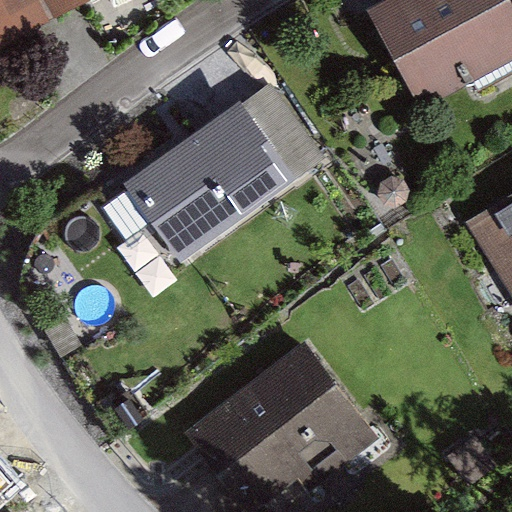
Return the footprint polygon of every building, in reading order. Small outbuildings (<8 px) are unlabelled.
[(0,0),(0,46),(59,15),(51,0),(0,0)] [(51,0),(59,15),(89,0),(51,0)] [(511,1),(511,0),(416,0),(388,15),(431,98),(471,78),(484,101),(511,86),(511,1)] [(276,91),(111,199),(131,229),(153,215),(185,265),(328,171),(276,91)] [(511,211),(479,230),(511,286),(511,211)] [(372,434),(316,355),(191,443),(214,475),(225,468),(256,511),(262,511),(315,475),(323,486),(343,471),(346,453),(372,434)]
